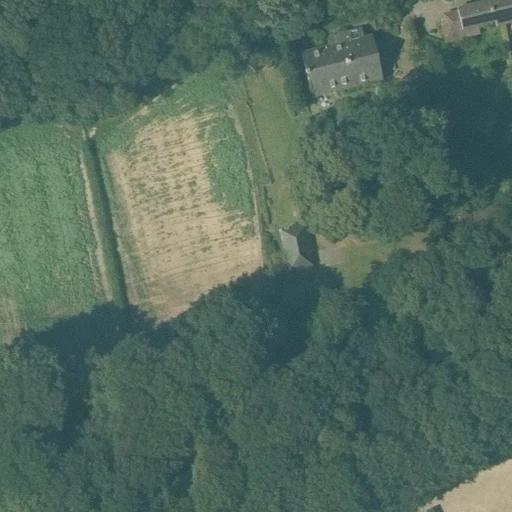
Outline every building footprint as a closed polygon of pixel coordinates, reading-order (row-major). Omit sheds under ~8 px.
[(445,24),(441,25),(447,45),(478,36),(476,29),(496,25),(496,29),(511,25),(511,0),(487,0),(487,1),(457,9),(458,12),(443,16),(445,24)] [(332,47),(301,55),(313,100),(382,82),(371,38),(363,41),(360,31),(330,39),(332,47)] [(417,125),(438,120),(434,106),(413,111),(417,125)] [(481,207),(465,211),(473,240),(510,230),(502,199),(480,205),(481,207)] [(287,259),(282,260),(286,278),(309,273),(306,256),(311,255),(306,231),(292,235),(296,257),(287,259)] [(457,334),(433,351),(444,367),(469,350),(457,334)]
